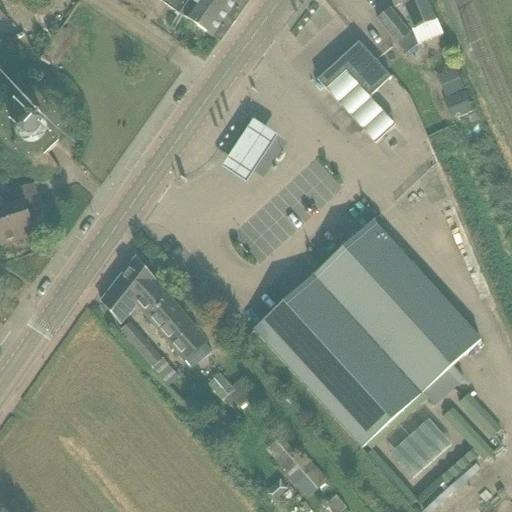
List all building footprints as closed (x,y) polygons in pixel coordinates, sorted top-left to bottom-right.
[(155,0),(195,27),(212,38),(212,37),(219,42),(220,43),(248,4),(241,0),(155,0)] [(403,4),(409,17),(415,31),(436,22),(427,0),(391,0),(395,8),(403,4)] [(378,20),(402,50),(414,40),(390,10),(378,20)] [(350,117),(391,79),(359,44),(317,82),(350,117)] [(449,120),(470,113),(454,70),(433,77),(449,120)] [(15,134),(16,136),(18,138),(19,139),(21,141),(23,142),(25,142),(27,143),(30,143),(32,143),(34,143),(36,142),(38,141),(40,139),(42,138),(43,136),(44,134),(45,132),(46,130),(46,128),(46,125),(46,123),(45,121),(44,119),(43,117),(42,115),(40,114),(38,112),(36,111),(34,110),(32,110),(30,110),(27,110),(25,110),(23,111),(21,112),(19,113),(17,115),(16,117),(15,119),(14,121),(13,123),(13,125),(13,127),(13,130),(14,132),(15,134)] [(224,175),(247,190),(277,144),(255,129),(224,175)] [(28,214),(41,210),(32,185),(9,193),(14,208),(0,212),(0,246),(0,248),(36,236),(28,214)] [(362,450),(481,342),(372,224),(359,236),(358,252),(343,251),(254,332),(362,450)] [(136,303),(139,306),(160,288),(150,276),(136,259),(101,303),(118,324),(136,303)] [(182,315),(160,288),(139,306),(161,332),(182,315)] [(201,340),(202,339),(182,315),(161,332),(185,362),(193,356),(203,361),(212,353),(201,340)] [(418,511),(428,511),(480,472),(474,464),(492,450),(485,441),(498,431),(469,394),(442,414),(472,452),(410,500),(418,511)] [(301,460),(281,438),(267,451),(286,473),(301,460)]
